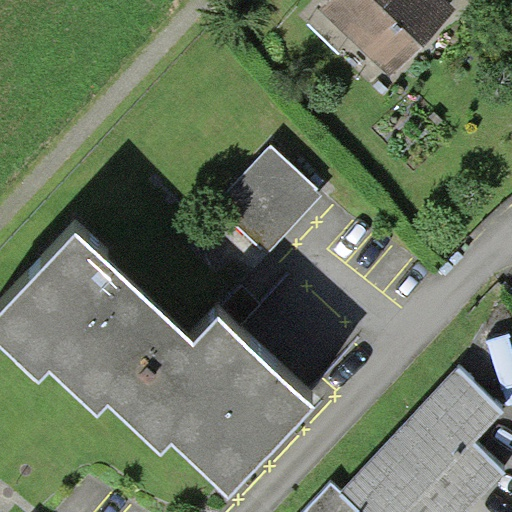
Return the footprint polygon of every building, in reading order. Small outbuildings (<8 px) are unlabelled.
[(329,0),(319,12),(393,81),(459,11),(446,0),(329,0)] [(273,143),(218,203),(270,251),(325,192),(273,143)] [(229,488),(314,400),(218,309),(192,335),(78,227),(0,308),(0,330),(40,369),(50,359),(98,405),(108,393),(162,444),(172,433),(229,488)] [(511,325),(493,331),(509,392),(511,391),(511,325)] [(503,407),(462,369),(347,490),(334,478),(302,511),(462,511),(508,464),(476,435),(503,407)]
